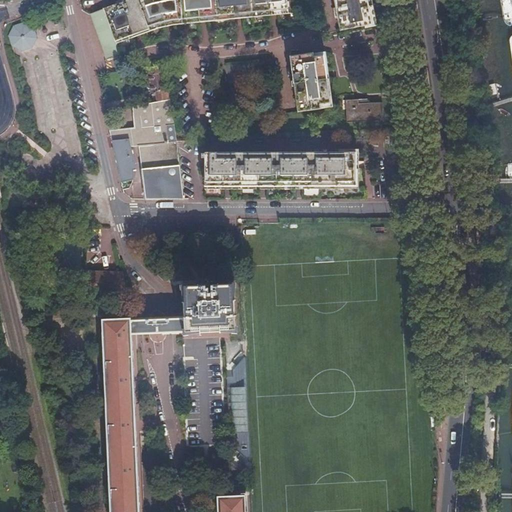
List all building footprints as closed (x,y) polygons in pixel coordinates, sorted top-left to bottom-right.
[(115,5),(91,14),(107,59),(120,54),(116,41),(157,26),(166,24),(182,22),(201,20),(229,16),(288,10),(287,0),(129,0),(127,1),(126,0),(122,0),(114,3),(115,5)] [(333,0),(335,6),(333,6),(335,18),(337,17),(340,30),(373,24),(368,0),(333,0)] [(38,38),(34,27),(24,22),(13,26),(8,35),(12,46),(22,51),(32,48),(38,38)] [(312,53),(290,57),(298,112),(320,108),(320,105),(330,103),(324,56),(313,58),(312,53)] [(154,94),(155,102),(169,99),(168,80),(164,80),(162,67),(144,69),(147,95),(154,94)] [(182,199),(176,141),(172,98),(169,99),(155,102),(119,109),(123,129),(109,131),(120,180),(122,189),(129,188),(132,183),(133,176),(133,170),(132,165),(128,148),(139,147),(144,191),(135,192),(133,195),(133,199),(142,199),(182,199)] [(358,98),(345,100),(348,122),(380,119),(378,100),(358,102),(358,98)] [(203,153),(201,154),(201,158),(204,158),(204,187),(355,186),(355,151),(204,152),(203,153)] [(228,251),(238,251),(237,235),(227,236),(228,251)] [(122,293),(123,278),(122,273),(111,273),(85,273),(85,292),(122,293)] [(184,318),(185,332),(235,330),(233,285),(211,286),(211,290),(205,290),(205,286),(183,287),(184,318)] [(135,431),(131,334),(130,321),(130,318),(102,319),(110,511),(143,511),(140,430),(135,431)] [(141,320),(130,321),(131,334),(141,334),(146,334),(168,333),(175,332),(185,332),(184,318),(175,319),(167,319),(145,320),(141,320)] [(248,477),(242,341),(225,341),(230,477),(248,477)] [(245,511),(245,497),(216,498),(216,511),(245,511)]
